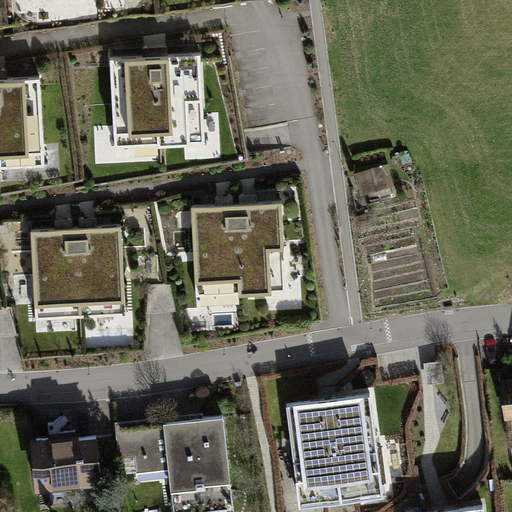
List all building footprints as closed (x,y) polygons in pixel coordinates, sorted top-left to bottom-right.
[(201,49),(112,53),(117,148),(206,144),(201,49)] [(41,72),(0,74),(0,168),(45,166),(41,72)] [(46,165),(61,165),(60,144),(45,145),(46,165)] [(390,164),(356,174),(362,195),(380,189),(385,206),(401,201),(390,164)] [(278,196),(236,198),(240,292),(282,290),(278,196)] [(240,292),(236,198),(190,200),(194,294),(240,292)] [(121,221),(78,223),(82,319),(125,317),(121,221)] [(82,319),(78,223),(31,225),(36,321),(82,319)] [(511,378),(501,380),(511,448),(511,378)] [(373,390),(287,401),(301,501),(386,489),(373,390)] [(224,411),(166,415),(174,511),(234,504),(224,411)] [(94,428),(30,436),(35,483),(100,476),(94,428)] [(486,511),(485,503),(419,511),(486,511)]
